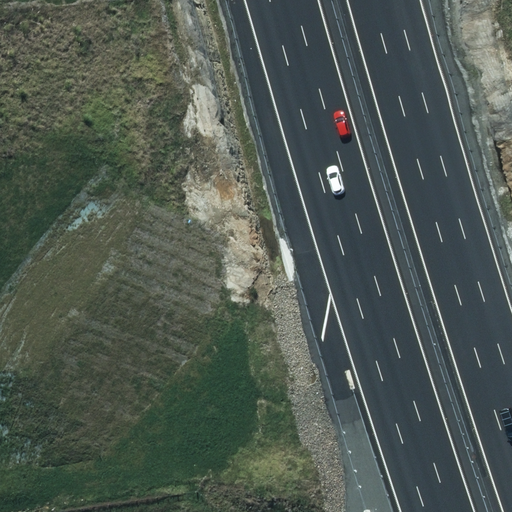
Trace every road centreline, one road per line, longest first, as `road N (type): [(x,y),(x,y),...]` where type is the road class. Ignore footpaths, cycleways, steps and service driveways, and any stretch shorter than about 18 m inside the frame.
road 1 (motorway): [(448,511),(283,0)]
road 2 (motorway): [(388,0),(511,415)]
